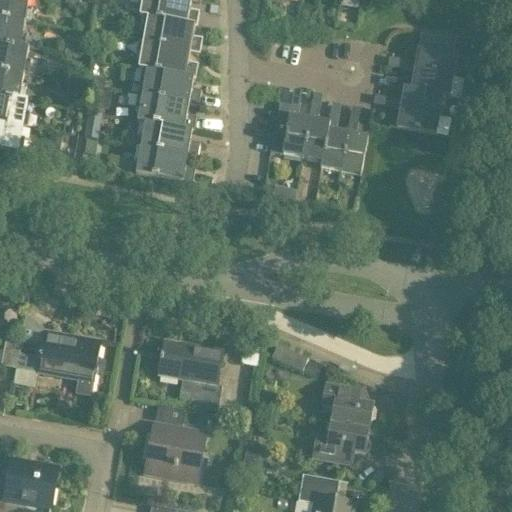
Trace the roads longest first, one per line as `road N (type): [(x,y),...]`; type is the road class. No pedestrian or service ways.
road 1 (residential): [(435,327),(382,273),(294,259),(206,282)]
road 2 (residential): [(206,282),(435,327)]
road 3 (residential): [(408,511),(435,327)]
road 4 (residential): [(109,452),(145,273)]
road 5 (residential): [(145,273),(0,246)]
